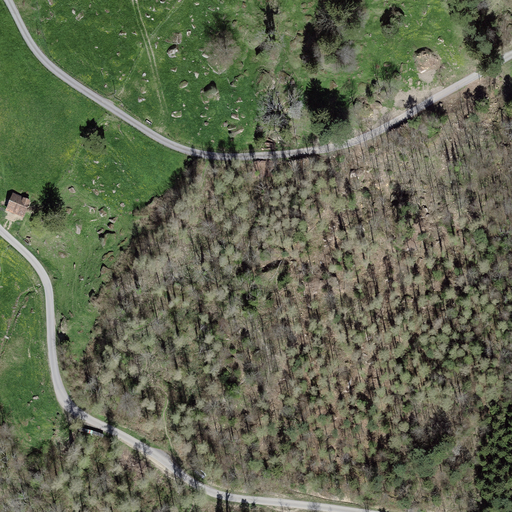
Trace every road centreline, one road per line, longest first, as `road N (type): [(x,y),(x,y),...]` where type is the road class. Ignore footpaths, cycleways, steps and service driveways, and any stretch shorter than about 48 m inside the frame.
road 1 (unclassified): [(511,53),(338,144),(205,154),(155,136),(57,72),(9,0)]
road 2 (unclassified): [(0,228),(44,280),(57,364),(83,411),(226,491),(369,511)]
